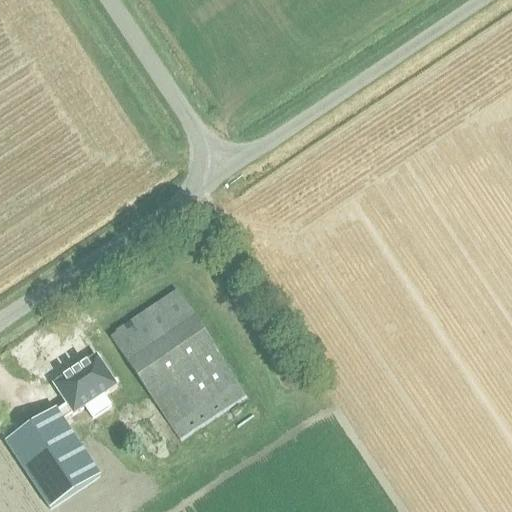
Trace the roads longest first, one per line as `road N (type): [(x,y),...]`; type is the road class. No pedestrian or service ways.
road 1 (unclassified): [(223,173),(478,0)]
road 2 (unclassified): [(0,324),(223,173)]
road 3 (unclassified): [(223,173),(108,0)]
